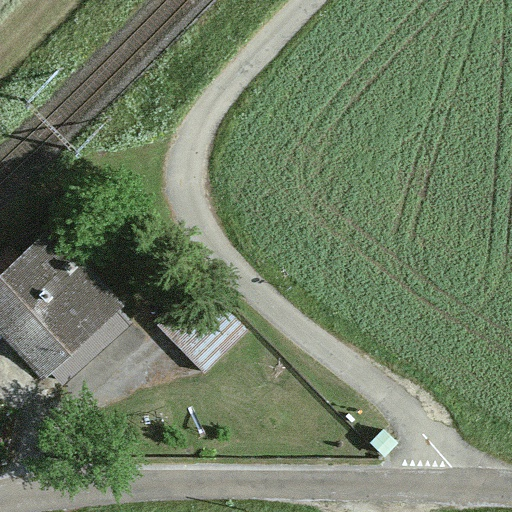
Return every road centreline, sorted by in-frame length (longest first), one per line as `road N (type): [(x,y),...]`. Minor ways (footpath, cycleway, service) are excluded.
road 1 (unclassified): [(293,0),(236,65),(194,131),(190,199),(292,352),(481,478)]
road 2 (unclassified): [(0,500),(67,487),(481,478)]
